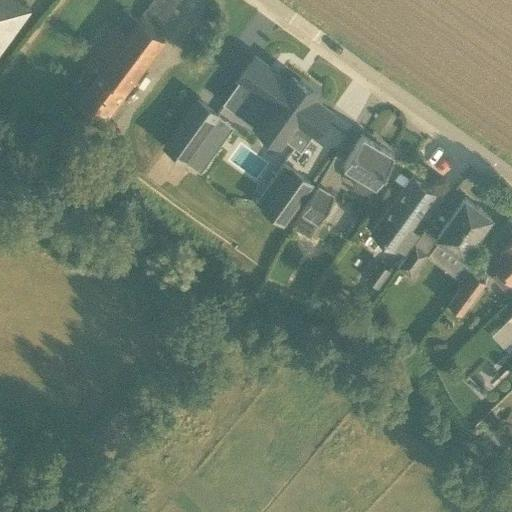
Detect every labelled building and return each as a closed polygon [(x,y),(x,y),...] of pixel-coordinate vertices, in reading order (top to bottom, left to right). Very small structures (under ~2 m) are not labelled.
[(0,0),(0,49),(31,7),(20,0),(0,0)] [(90,0),(111,15),(115,9),(130,19),(143,0),(90,0)] [(63,17),(28,66),(47,80),(82,31),(63,17)] [(283,62),(299,44),(282,30),(267,49),(283,62)] [(242,79),(226,101),(257,124),(255,126),(279,144),(285,135),(300,146),(312,130),(315,132),(330,111),(313,98),(316,94),(292,76),(288,81),(278,73),(271,68),(254,56),(239,77),(242,79)] [(198,99),(166,143),(192,164),(225,119),(198,99)] [(368,189),(371,186),(374,182),(376,183),(393,154),(361,134),(343,163),(358,172),(355,176),(354,181),(355,185),(363,190),(368,189)] [(283,161),(255,200),(282,220),(310,181),(283,161)] [(412,176),(371,232),(395,249),(435,193),(412,176)] [(473,182),(465,192),(493,214),(500,205),(473,182)] [(302,212),(317,220),(318,221),(334,195),(317,185),(301,211),(302,212)] [(476,203),(474,203),(465,197),(436,236),(443,240),(444,245),(446,249),(451,250),(456,250),(462,254),(490,216),(482,209),(481,207),(479,205),(476,203)] [(503,288),(511,279),(511,237),(502,248),(503,250),(492,261),(499,268),(491,276),(503,288)] [(411,276),(429,252),(414,242),(397,266),(411,276)] [(392,272),(379,262),(367,278),(380,288),(392,272)] [(462,314),(486,282),(471,271),(447,303),(462,314)] [(111,455),(134,422),(115,408),(91,441),(111,455)]
